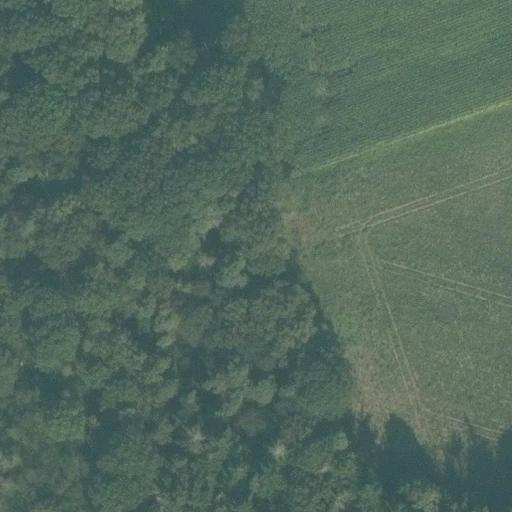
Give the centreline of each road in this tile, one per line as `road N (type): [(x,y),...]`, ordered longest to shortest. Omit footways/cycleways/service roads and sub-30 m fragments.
road 1 (track): [(156,511),(75,201)]
road 2 (track): [(75,201),(104,55),(95,0)]
